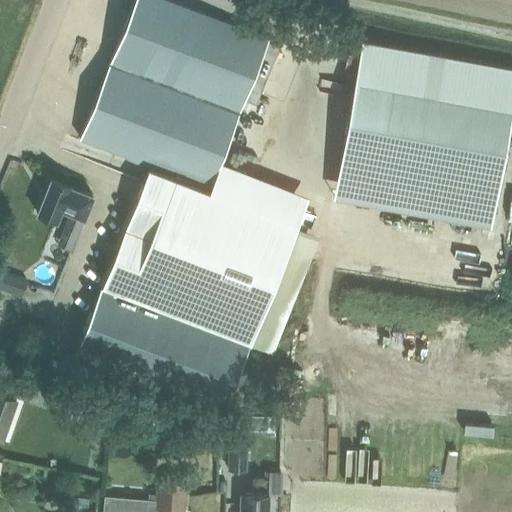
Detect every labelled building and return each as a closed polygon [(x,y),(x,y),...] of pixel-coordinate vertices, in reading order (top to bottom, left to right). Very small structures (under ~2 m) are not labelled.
[(130,157),(149,165),(210,189),(221,160),(256,71),(267,75),(277,51),(266,47),(269,38),(172,0),(133,0),(79,137),(130,157)] [(343,136),(500,165),(511,101),(511,66),(361,39),(343,136)] [(221,413),(247,346),(309,195),(221,160),(210,189),(149,165),(73,354),(69,365),(95,376),(100,365),(221,413)] [(51,177),(37,212),(56,220),(61,207),(84,217),(93,194),(51,177)] [(0,269),(0,286),(20,294),(26,279),(0,269)] [(441,357),(450,358),(453,337),(445,335),(441,357)] [(0,437),(5,439),(18,401),(1,395),(0,394),(0,437)] [(65,417),(93,422),(98,399),(76,395),(75,402),(68,401),(65,417)] [(269,399),(269,411),(281,411),(281,399),(269,399)] [(275,430),(275,413),(250,412),(249,429),(275,430)] [(207,425),(203,431),(212,437),(216,431),(207,425)] [(245,468),(246,434),(230,433),(229,468),(245,468)] [(386,440),(389,466),(398,465),(396,439),(386,440)] [(269,478),(269,491),(279,491),(280,469),(270,469),(269,478)] [(70,475),(69,484),(77,485),(79,476),(70,475)] [(268,511),(269,491),(269,478),(254,477),(253,494),(241,494),(240,511),(268,511)] [(184,509),(185,480),(158,479),(157,499),(156,508),(169,508),(184,509)] [(157,499),(106,495),(104,511),(168,511),(169,508),(156,508),(157,499)] [(71,509),(87,510),(88,498),(72,496),(71,509)]
